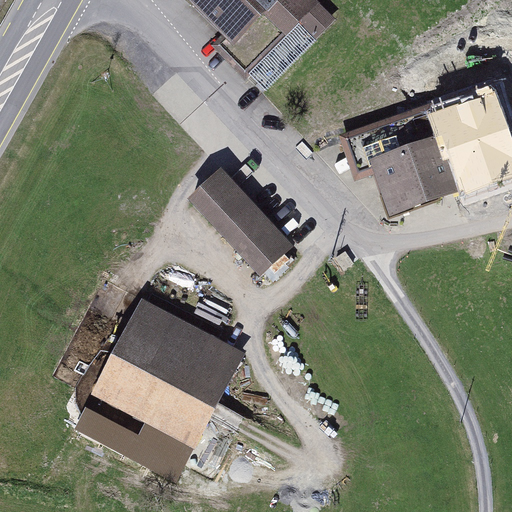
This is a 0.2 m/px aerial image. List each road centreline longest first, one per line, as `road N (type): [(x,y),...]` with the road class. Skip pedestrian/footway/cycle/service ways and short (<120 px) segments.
road 1 (residential): [(346,233),(124,0)]
road 2 (track): [(487,511),(455,387),(375,247)]
road 3 (unclassified): [(511,225),(401,247),(375,247),(346,233)]
